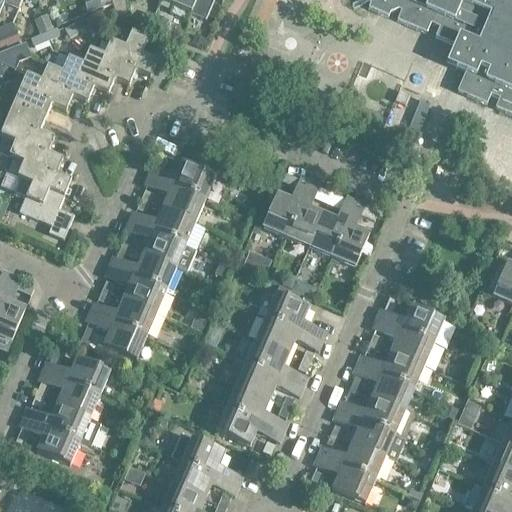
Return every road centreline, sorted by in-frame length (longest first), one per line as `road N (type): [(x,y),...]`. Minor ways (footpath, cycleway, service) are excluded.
road 1 (residential): [(279,507),(400,202),(290,149)]
road 2 (residential): [(100,236),(78,187),(76,147),(84,129),(149,116)]
road 3 (residential): [(0,415),(57,279)]
road 4 (residential): [(100,236),(149,116)]
